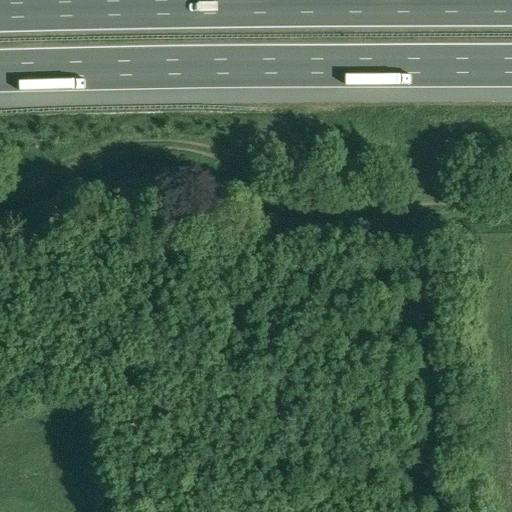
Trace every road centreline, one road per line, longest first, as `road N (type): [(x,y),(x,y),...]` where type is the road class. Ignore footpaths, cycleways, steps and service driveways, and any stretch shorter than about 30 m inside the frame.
road 1 (motorway): [(511,5),(0,10)]
road 2 (motorway): [(0,72),(511,68)]
